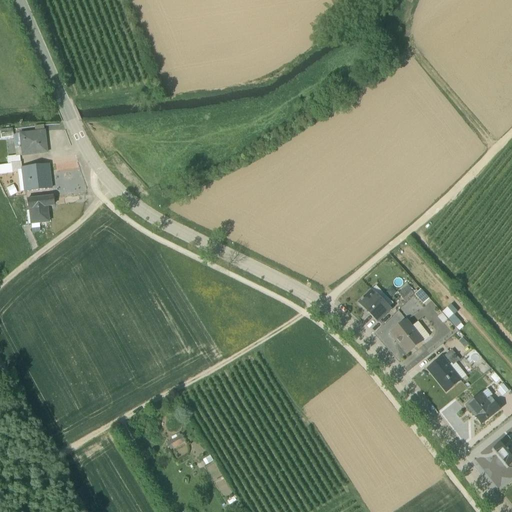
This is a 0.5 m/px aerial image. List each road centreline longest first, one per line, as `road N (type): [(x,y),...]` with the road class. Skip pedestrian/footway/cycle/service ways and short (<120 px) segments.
road 1 (track): [(52,459),(304,313)]
road 2 (tertiary): [(499,511),(384,360),(322,304)]
road 3 (tertiary): [(322,304),(160,222),(113,185)]
road 4 (tertiary): [(113,185),(84,147),(19,0)]
road 5 (track): [(496,148),(411,49),(404,34),(410,0)]
road 6 (track): [(511,130),(384,250)]
road 7 (track): [(0,362),(79,511)]
